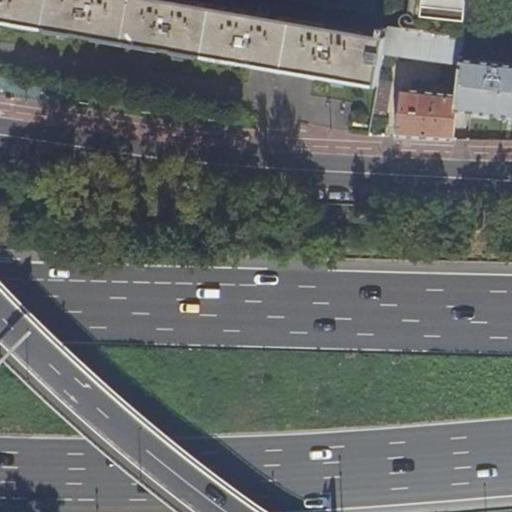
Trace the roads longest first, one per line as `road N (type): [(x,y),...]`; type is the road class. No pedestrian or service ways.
road 1 (secondary): [(511,181),(279,169),(0,130)]
road 2 (motorway): [(0,474),(273,473),(511,456)]
road 3 (motorway): [(511,315),(0,301)]
road 4 (primary): [(0,305),(112,414),(233,511)]
